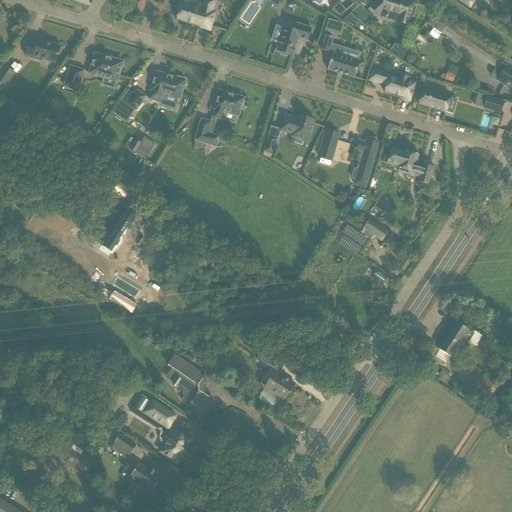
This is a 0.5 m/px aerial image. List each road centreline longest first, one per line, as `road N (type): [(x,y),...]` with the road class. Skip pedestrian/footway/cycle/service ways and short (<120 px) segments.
road 1 (unclassified): [(457,135),(456,217),(259,511)]
road 2 (secondary): [(282,511),(511,165)]
road 3 (residential): [(457,135),(128,36)]
